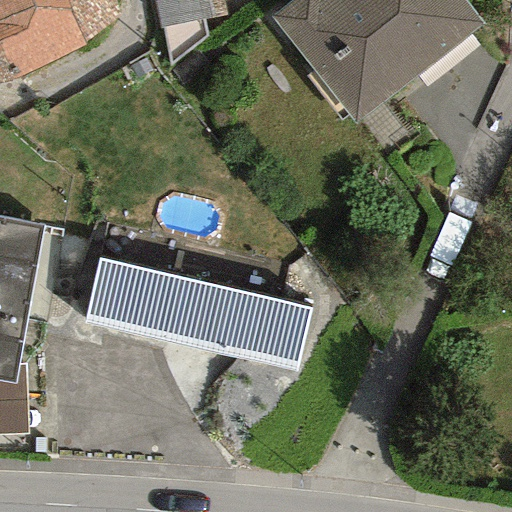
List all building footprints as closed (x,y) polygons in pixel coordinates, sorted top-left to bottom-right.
[(0,0),(0,83),(14,80),(85,44),(117,16),(112,0),(0,0)] [(157,0),(160,13),(221,4),(220,0),(157,0)] [(483,29),(460,0),(288,0),(269,15),(354,127),(483,29)] [(53,248),(0,239),(0,455),(35,455),(31,398),(53,248)] [(328,328),(118,282),(105,341),(315,387),(328,328)]
